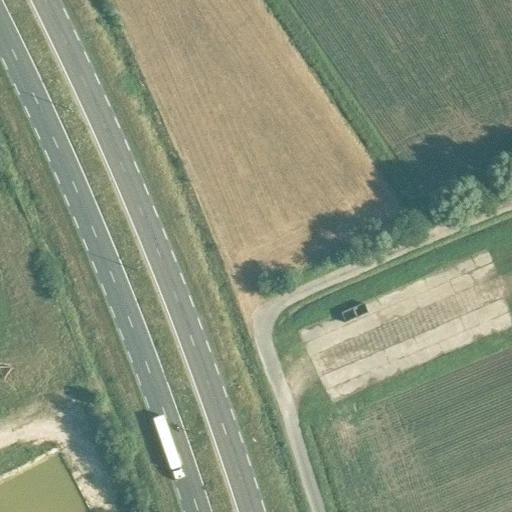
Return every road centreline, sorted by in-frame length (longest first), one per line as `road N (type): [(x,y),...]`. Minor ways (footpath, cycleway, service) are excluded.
road 1 (primary): [(253,511),(132,178),(44,0)]
road 2 (primary): [(0,53),(71,201),(185,511)]
road 3 (unclassified): [(318,511),(264,344),(265,318),(282,301),(511,204)]
